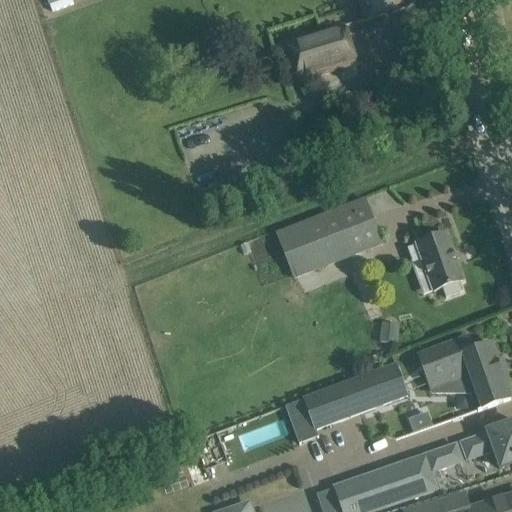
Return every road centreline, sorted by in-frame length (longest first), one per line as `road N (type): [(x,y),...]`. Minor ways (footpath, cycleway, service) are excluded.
road 1 (track): [(491,129),(128,274)]
road 2 (tertiary): [(511,194),(450,0)]
